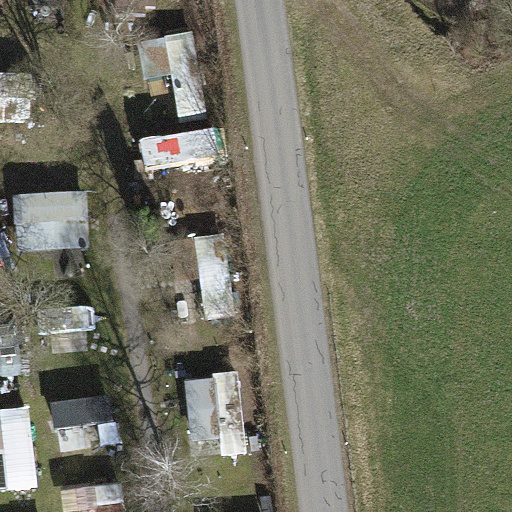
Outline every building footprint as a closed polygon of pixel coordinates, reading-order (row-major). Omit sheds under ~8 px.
[(166,41),(182,123),(215,116),(199,34),(166,41)] [(0,122),(2,122),(2,101),(23,101),(23,74),(0,73),(0,122)] [(164,137),(170,193),(210,189),(203,133),(164,137)] [(89,192),(12,196),(15,254),(93,249),(89,192)] [(7,225),(0,225),(0,290),(11,290),(7,225)] [(194,237),(202,314),(231,310),(222,234),(194,237)] [(222,460),(248,458),(241,374),(214,376),(214,380),(186,383),(191,444),(220,441),(222,460)] [(121,396),(52,413),(58,438),(127,421),(121,396)] [(30,410),(0,413),(0,488),(38,485),(30,410)] [(123,511),(122,479),(65,483),(67,511),(123,511)] [(202,492),(203,511),(258,511),(256,487),(202,492)]
